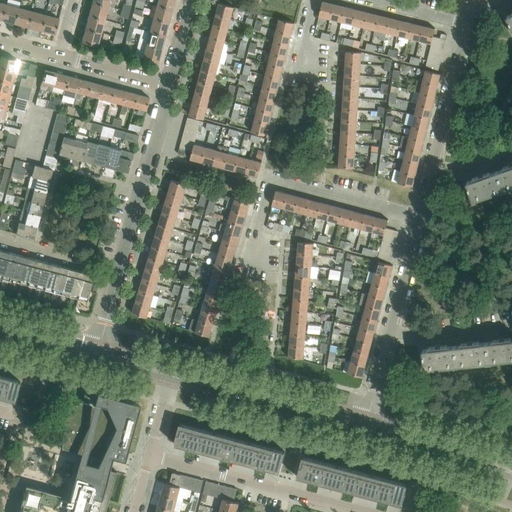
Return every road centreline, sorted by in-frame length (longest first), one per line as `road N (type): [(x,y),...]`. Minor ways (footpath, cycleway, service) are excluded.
road 1 (residential): [(99,347),(168,86)]
road 2 (residential): [(256,266),(272,175),(420,214)]
road 3 (residential): [(362,511),(149,453)]
road 4 (unclassified): [(366,418),(172,367)]
road 5 (unclassified): [(169,379),(362,431)]
road 6 (unclassified): [(362,431),(511,477)]
road 7 (unclassified): [(511,456),(366,418)]
road 8 (residential): [(433,166),(466,24)]
road 9 (residential): [(389,330),(427,336),(511,327)]
road 10 (residential): [(389,330),(420,214)]
